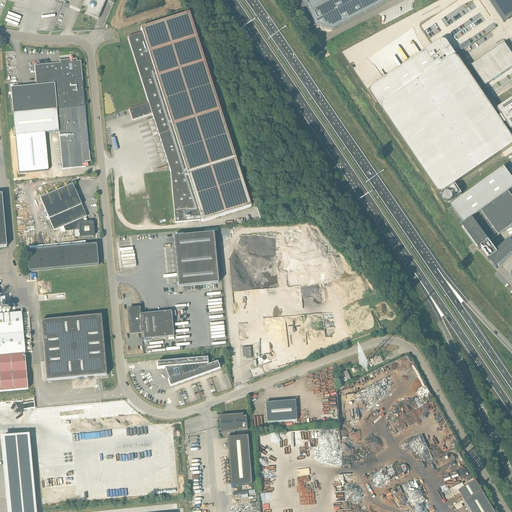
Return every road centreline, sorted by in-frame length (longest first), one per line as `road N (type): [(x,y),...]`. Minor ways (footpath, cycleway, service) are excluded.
road 1 (unclassified): [(506,511),(412,347),(392,335),(191,407),(143,402),(122,371),(87,44),(0,34)]
road 2 (trunk): [(232,0),(416,270)]
road 3 (trunk): [(432,266),(249,0)]
road 4 (unknown): [(230,317),(251,317),(288,353),(335,340),(341,326),(331,295),(310,269),(230,248)]
road 5 (trunk): [(416,270),(511,476)]
road 6 (trunk): [(416,270),(511,412)]
road 7 (trunk): [(511,384),(432,266)]
